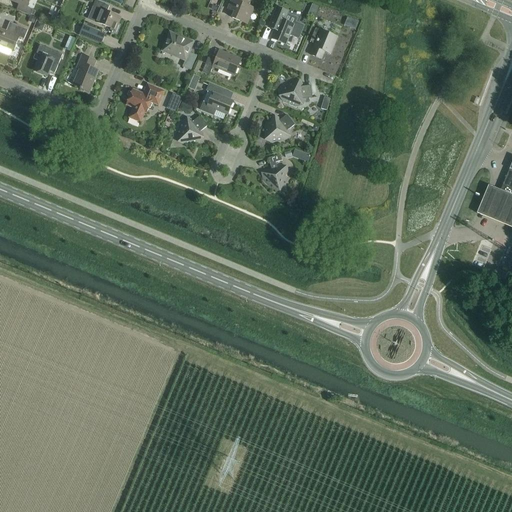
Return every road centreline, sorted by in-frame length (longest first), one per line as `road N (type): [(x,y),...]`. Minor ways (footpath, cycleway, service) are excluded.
road 1 (primary): [(318,318),(0,188)]
road 2 (residential): [(0,80),(98,120),(147,7)]
road 3 (tertiary): [(429,262),(509,71)]
road 4 (residential): [(268,56),(147,7)]
